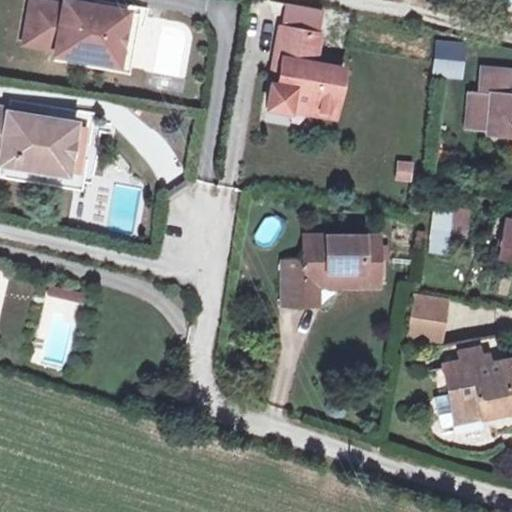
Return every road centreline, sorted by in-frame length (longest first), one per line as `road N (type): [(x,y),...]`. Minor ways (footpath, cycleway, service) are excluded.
road 1 (residential): [(212,280),(200,392),(232,415),(511,510)]
road 2 (residential): [(212,280),(0,232)]
